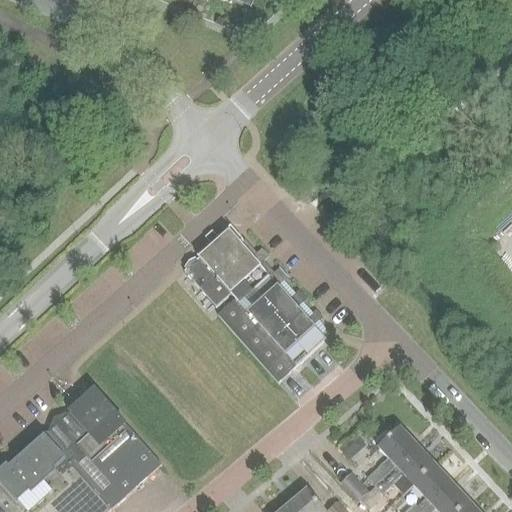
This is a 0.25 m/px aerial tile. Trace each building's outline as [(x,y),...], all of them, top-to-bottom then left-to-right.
[(326,341),(316,329),(230,233),(199,261),(184,274),(216,310),(231,296),(236,301),(218,318),(278,386),(326,341)] [(83,373),(181,484),(281,396),(185,288),(176,296),(101,363),(98,360),(83,373)] [(88,435),(64,457),(113,511),(163,467),(96,393),(71,416),(88,435)] [(397,469),(419,449),(401,431),(380,451),(390,462),(370,481),(377,488),(387,479),(397,469)] [(111,511),(46,438),(0,479),(0,506),(5,511),(111,511)] [(436,468),(419,449),(397,469),(414,488),(436,468)] [(453,486),(436,468),(414,488),(432,506),(453,486)] [(340,485),(358,504),(369,494),(351,475),(340,485)] [(394,486),(387,479),(377,488),(384,496),(394,486)] [(462,511),(470,504),(453,486),(432,506),(436,511),(462,511)] [(323,511),(307,492),(288,508),(291,511),(323,511)]
